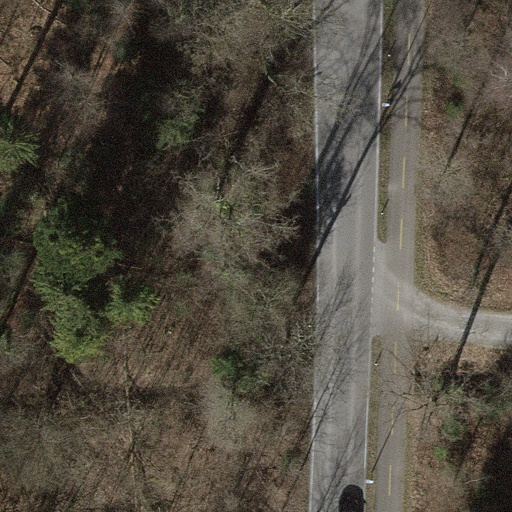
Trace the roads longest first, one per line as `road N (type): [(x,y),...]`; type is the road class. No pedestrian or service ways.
road 1 (tertiary): [(329,511),(344,0)]
road 2 (track): [(511,328),(338,331)]
